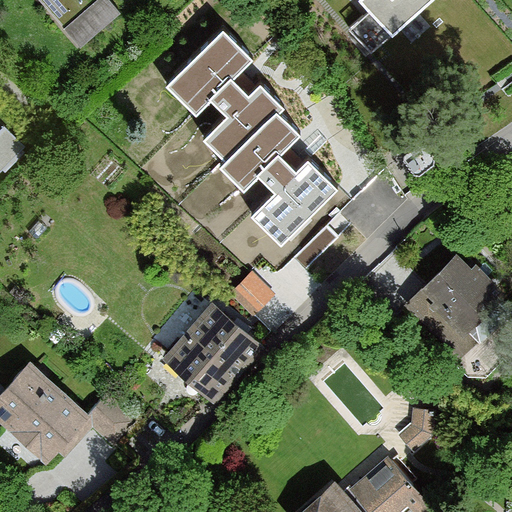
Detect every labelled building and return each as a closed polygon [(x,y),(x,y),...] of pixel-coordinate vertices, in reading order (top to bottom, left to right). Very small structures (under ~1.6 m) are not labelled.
[(84,13),(100,31),(122,12),(111,0),(57,0),(59,2),(49,9),(65,28),(84,13)] [(363,0),(394,35),(434,0),(363,0)] [(342,185),(311,155),(298,168),(279,149),(296,131),(277,112),(285,104),(261,80),(248,93),(231,77),(249,59),(224,33),(166,90),(196,120),(212,104),(223,115),(204,134),(229,159),(219,169),(240,191),(259,172),(275,188),(247,216),(278,248),(342,185)] [(5,121),(0,127),(0,170),(4,173),(29,138),(5,121)] [(451,253),(406,299),(443,337),(489,291),(491,289),(477,275),(480,273),(466,258),(461,263),(451,253)] [(257,312),(285,282),(264,261),(235,292),(257,312)] [(489,291),(443,337),(456,346),(463,346),(470,339),(470,331),(467,328),(497,299),(489,291)] [(210,298),(164,351),(212,392),(257,340),(210,298)] [(10,423),(48,458),(87,415),(30,361),(0,394),(0,395),(18,412),(10,423)] [(106,394),(87,415),(115,442),(136,420),(106,394)] [(414,426),(402,436),(414,450),(434,434),(435,410),(415,410),(414,426)] [(371,510),(373,511),(416,511),(428,502),(387,455),(353,485),(351,487),(371,510)] [(339,493),(356,511),(369,511),(371,510),(351,487),(353,485),(351,483),(339,493)] [(356,511),(339,493),(334,486),(304,511),(356,511)]
